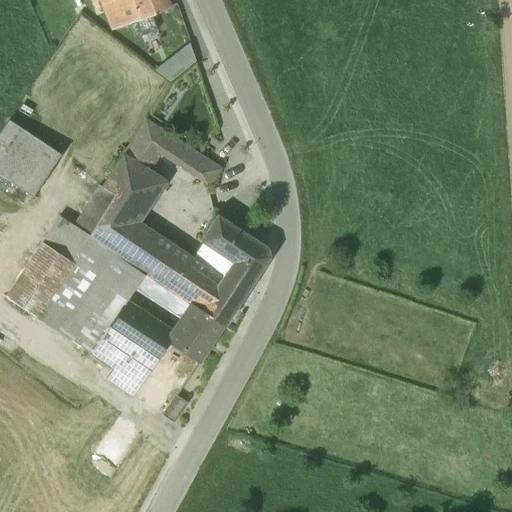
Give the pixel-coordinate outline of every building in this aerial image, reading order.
[(100,0),(113,30),(140,19),(132,0),(100,0)] [(168,8),(165,0),(132,0),(140,19),(168,8)] [(189,46),(156,71),(169,82),(195,61),(189,46)] [(60,155),(8,117),(0,129),(0,173),(32,197),(60,155)] [(146,120),(122,155),(148,172),(162,153),(181,167),(192,151),(146,120)] [(206,160),(192,151),(181,167),(196,176),(206,160)] [(122,155),(101,187),(114,195),(88,237),(115,255),(137,222),(164,182),(148,172),(122,155)] [(219,169),(206,160),(196,176),(209,185),(219,169)] [(265,249),(217,217),(201,241),(233,262),(225,273),(247,288),(267,257),(265,249)] [(247,288),(225,273),(222,279),(137,222),(115,255),(143,274),(154,282),(167,291),(168,290),(177,296),(190,305),(191,303),(223,325),(247,288)] [(115,255),(88,237),(76,257),(35,317),(90,353),(122,304),(128,296),(143,274),(115,255)] [(154,282),(143,274),(128,296),(122,304),(135,313),(143,299),(154,282)] [(167,291),(154,282),(143,299),(162,308),(165,308),(169,307),(171,306),(177,296),(168,290),(167,291)] [(223,325),(191,303),(190,305),(170,335),(166,341),(167,342),(183,352),(198,362),(199,361),(223,325)] [(135,313),(122,304),(90,353),(125,376),(138,385),(167,342),(166,341),(170,335),(135,313)] [(198,362),(183,352),(176,363),(195,375),(202,364),(199,361),(198,362)] [(138,385),(125,376),(118,386),(132,395),(138,385)] [(174,395),(161,414),(172,421),(184,403),(174,395)]
